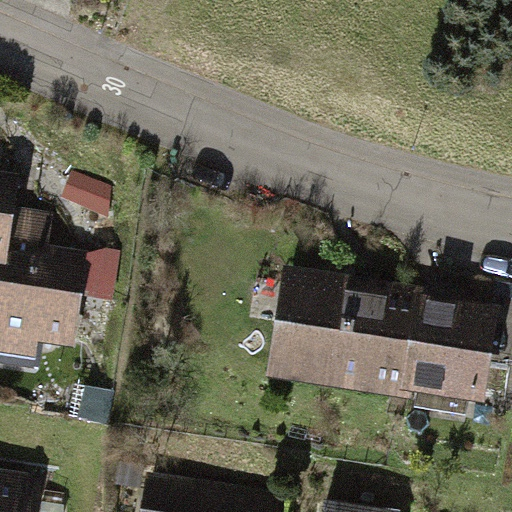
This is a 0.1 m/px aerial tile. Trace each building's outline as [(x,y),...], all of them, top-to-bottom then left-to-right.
[(0,345),(36,351),(39,332),(72,337),(81,273),(71,272),(73,261),(46,257),(52,218),(18,213),(9,211),(13,186),(0,183),(0,345)] [(298,285),(286,364),(412,384),(425,305),(298,285)] [(425,304),(425,305),(412,384),(481,395),(494,315),(425,304)] [(0,483),(0,511),(35,511),(40,489),(0,483)] [(137,484),(133,511),(280,511),(281,503),(137,484)]
